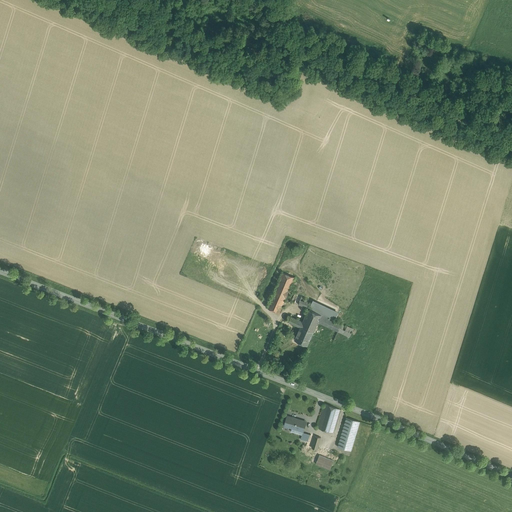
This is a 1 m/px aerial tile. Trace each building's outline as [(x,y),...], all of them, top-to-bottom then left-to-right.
[(282,272),(267,308),(279,313),(285,299),(289,290),(292,292),(298,279),(282,272)] [(292,292),(289,290),(285,299),(302,306),(304,301),(300,300),(302,296),(292,292)] [(308,302),(304,300),(304,301),(302,306),(308,309),(309,309),(311,303),(308,302)] [(313,300),(311,303),(309,309),(321,315),(334,321),(339,312),(313,300)] [(309,309),(308,309),(303,321),(301,326),(313,332),(314,331),(318,322),(321,315),(309,309)] [(303,321),(288,315),(285,320),(300,327),(301,326),(303,321)] [(334,321),(321,315),(318,322),(321,323),(333,329),(338,331),(341,324),(334,321)] [(353,329),(341,324),(338,331),(350,336),(353,329)] [(313,332),(301,326),(300,327),(294,339),(307,345),(313,332)] [(340,409),(325,403),(317,428),(333,432),(340,409)] [(306,421),(287,416),(285,425),(292,427),(291,431),(302,434),(303,432),(306,421)] [(360,421),(346,417),(338,446),(351,450),(360,421)] [(310,434),(303,432),(302,434),(301,439),(308,441),(310,434)] [(315,435),(310,434),(308,441),(306,446),(311,447),(315,435)] [(321,437),(315,435),(311,447),(313,448),(317,449),(321,437)] [(311,452),(303,448),(301,453),(312,458),(314,453),(311,452)] [(339,457),(321,449),(320,453),(334,459),(338,460),(339,457)] [(334,459),(320,453),(319,455),(316,463),(330,469),(334,459)]
